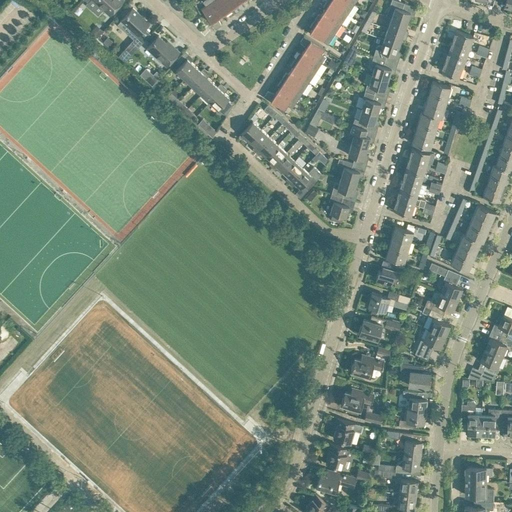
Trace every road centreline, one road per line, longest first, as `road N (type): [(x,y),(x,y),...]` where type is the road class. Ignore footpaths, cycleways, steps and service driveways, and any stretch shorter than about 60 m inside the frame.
road 1 (unclassified): [(277,511),(307,454),(369,234)]
road 2 (unclassified): [(369,234),(440,2)]
road 3 (unclassified): [(369,234),(325,223),(231,134),(253,100)]
road 4 (unclassified): [(434,447),(444,378),(483,283)]
